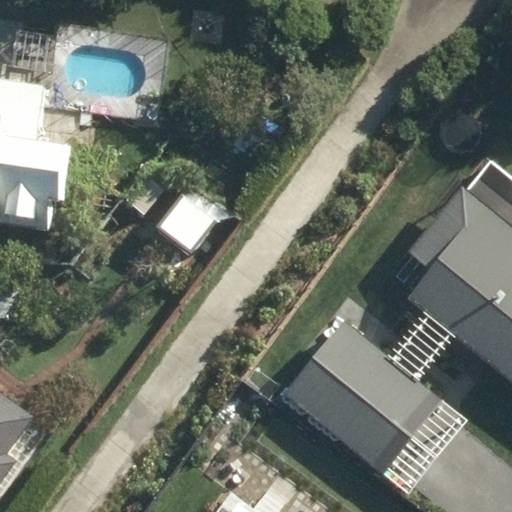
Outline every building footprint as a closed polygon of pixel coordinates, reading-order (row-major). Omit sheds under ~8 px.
[(59,141),(31,137),(39,87),(0,80),(0,223),(45,231),(59,141)] [(410,297),(511,380),(511,224),(461,182),(405,250),(431,272),(410,297)] [(242,217),(204,183),(163,229),(202,263),(242,217)] [(382,470),(440,398),(343,321),(285,392),(382,470)] [(0,502),(32,458),(22,450),(49,413),(0,377),(0,502)]
